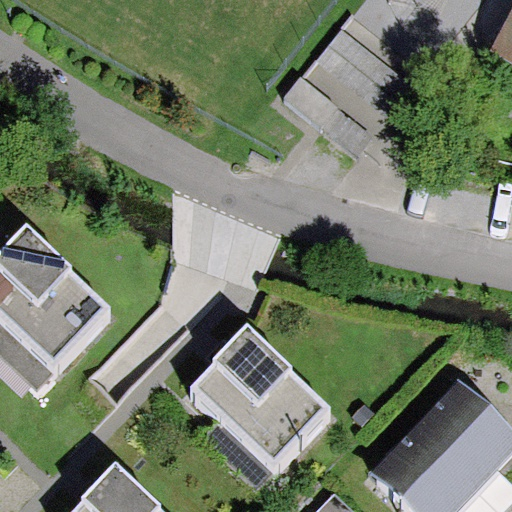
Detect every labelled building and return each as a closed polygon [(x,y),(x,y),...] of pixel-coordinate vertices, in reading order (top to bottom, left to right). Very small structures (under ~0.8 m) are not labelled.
[(511,46),(503,61),(511,66),(511,46)] [(104,330),(21,255),(0,277),(0,343),(50,389),(104,330)] [(325,430),(240,356),(187,416),(272,490),(325,430)] [(511,427),(467,389),(382,478),(417,511),(466,511),(511,464),(511,427)] [(124,511),(106,494),(87,511),(124,511)]
